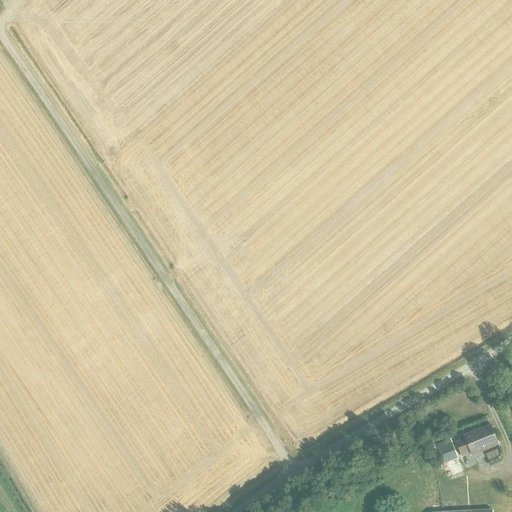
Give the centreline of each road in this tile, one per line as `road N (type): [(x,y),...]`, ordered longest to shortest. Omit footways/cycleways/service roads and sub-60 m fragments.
road 1 (track): [(289,466),(0,36)]
road 2 (unclassified): [(231,511),(289,466),(511,338)]
